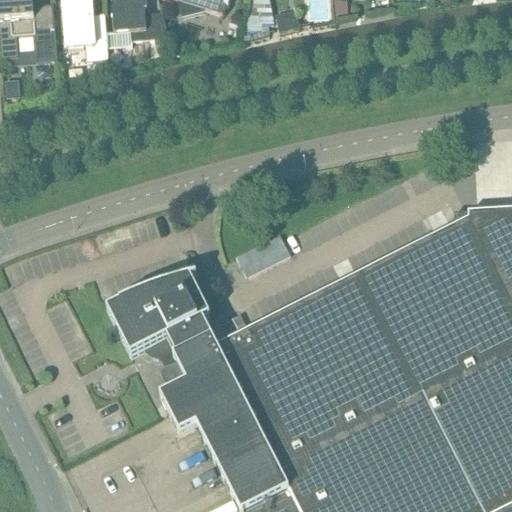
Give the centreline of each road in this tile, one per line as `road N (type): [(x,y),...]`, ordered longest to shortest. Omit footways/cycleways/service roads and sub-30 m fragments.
road 1 (tertiary): [(0,243),(280,160),(511,117)]
road 2 (tertiary): [(53,511),(0,395)]
